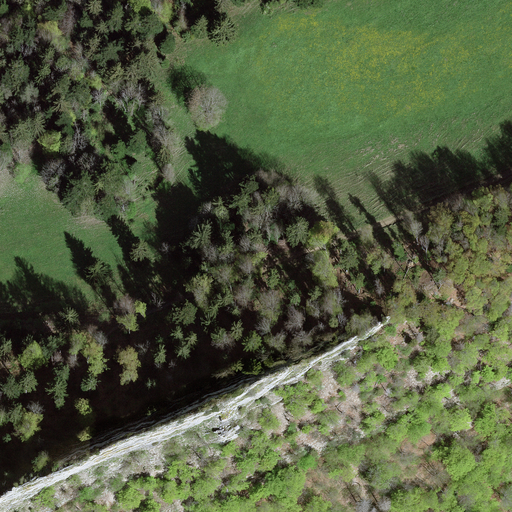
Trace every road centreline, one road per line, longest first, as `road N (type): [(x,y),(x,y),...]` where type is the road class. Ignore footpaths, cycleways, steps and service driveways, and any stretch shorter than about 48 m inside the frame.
road 1 (track): [(511,170),(153,306)]
road 2 (track): [(153,306),(0,316)]
